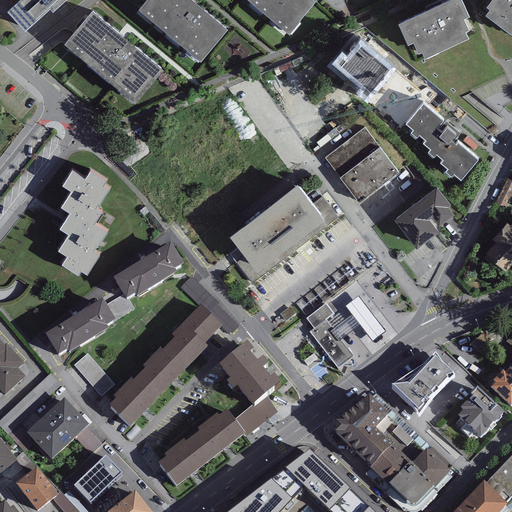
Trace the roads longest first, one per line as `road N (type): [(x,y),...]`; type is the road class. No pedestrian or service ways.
road 1 (residential): [(511,148),(435,297),(439,328)]
road 2 (primary): [(439,328),(304,424)]
road 3 (unknown): [(510,150),(390,58)]
road 4 (primary): [(304,424),(183,511)]
road 5 (residential): [(304,424),(393,511)]
